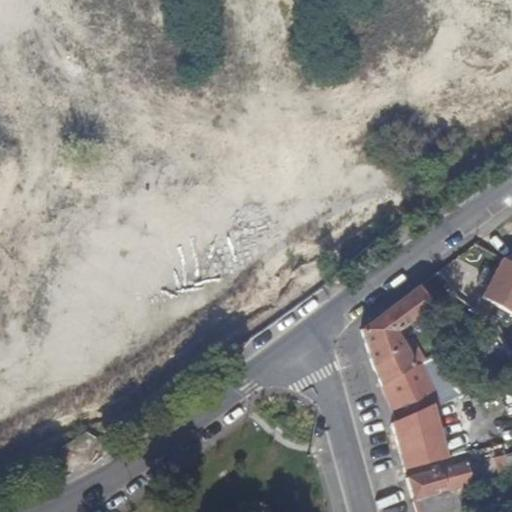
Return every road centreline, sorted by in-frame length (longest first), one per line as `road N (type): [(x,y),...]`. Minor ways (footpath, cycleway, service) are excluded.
road 1 (unknown): [(511,84),(422,109),(281,129),(63,118)]
road 2 (unclassified): [(47,511),(107,481),(292,351)]
road 3 (unclassified): [(511,190),(292,351)]
road 4 (residential): [(292,351),(333,404),(362,511)]
road 5 (unknown): [(0,250),(63,118)]
